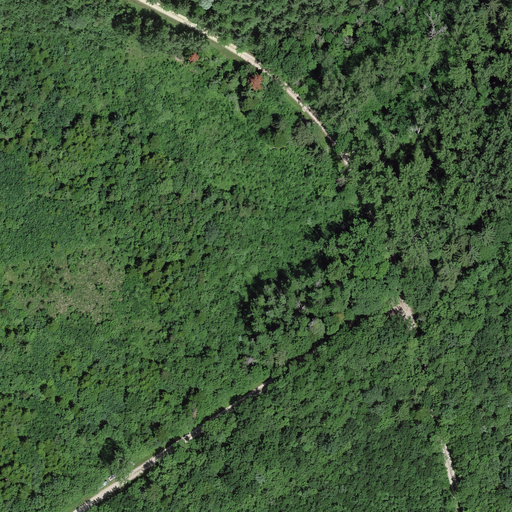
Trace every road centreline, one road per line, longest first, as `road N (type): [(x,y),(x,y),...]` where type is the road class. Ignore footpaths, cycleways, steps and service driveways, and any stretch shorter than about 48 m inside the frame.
road 1 (track): [(459,511),(407,314),(326,126),(295,93),(138,0)]
road 2 (track): [(407,314),(373,320),(81,511)]
